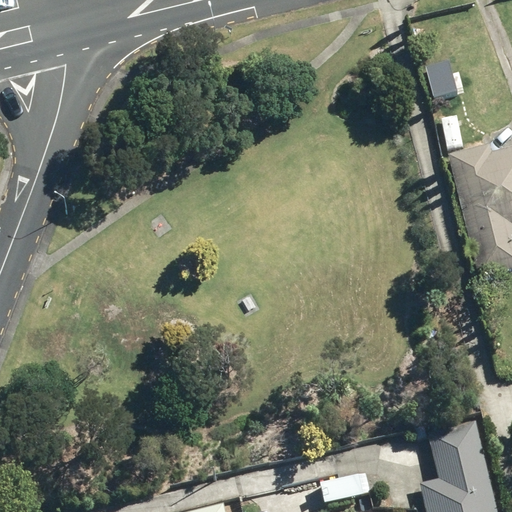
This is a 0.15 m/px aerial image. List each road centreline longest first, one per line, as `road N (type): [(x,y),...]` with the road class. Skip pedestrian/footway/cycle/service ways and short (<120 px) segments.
road 1 (residential): [(51,29),(61,75),(55,117),(0,286)]
road 2 (secondary): [(170,0),(51,29)]
